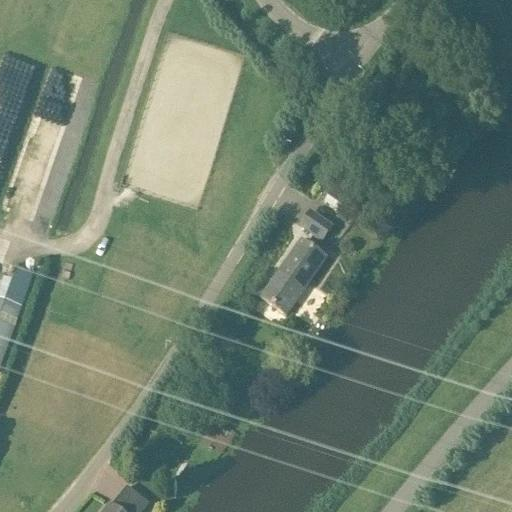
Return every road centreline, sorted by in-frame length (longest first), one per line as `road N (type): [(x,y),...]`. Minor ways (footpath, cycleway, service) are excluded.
road 1 (unclassified): [(57,511),(177,347),(353,65)]
road 2 (tertiary): [(392,511),(511,372)]
